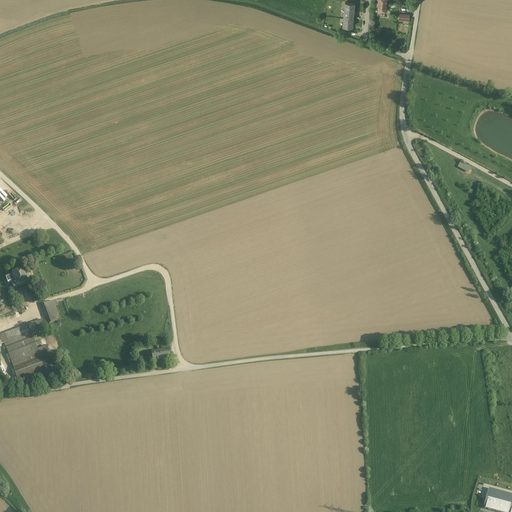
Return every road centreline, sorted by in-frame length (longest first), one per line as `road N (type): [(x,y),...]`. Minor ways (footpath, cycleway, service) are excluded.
road 1 (unclassified): [(511,337),(0,393)]
road 2 (unclassified): [(419,0),(403,93),(408,146),(511,334)]
road 3 (track): [(0,173),(66,236),(91,284),(149,267),(162,271),(180,368)]
road 4 (track): [(404,129),(511,184)]
